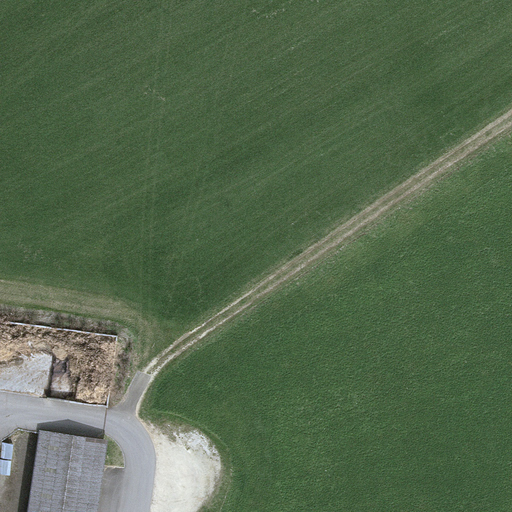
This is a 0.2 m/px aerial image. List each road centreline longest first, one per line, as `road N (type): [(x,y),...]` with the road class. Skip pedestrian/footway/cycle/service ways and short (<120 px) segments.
road 1 (track): [(511,120),(147,371),(126,421),(140,465),(133,511)]
road 2 (track): [(126,421),(0,413)]
